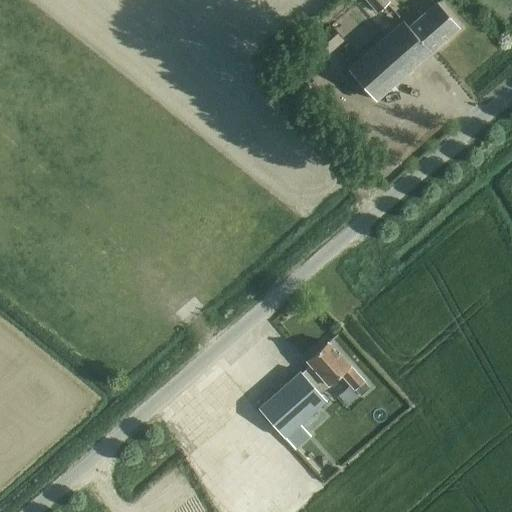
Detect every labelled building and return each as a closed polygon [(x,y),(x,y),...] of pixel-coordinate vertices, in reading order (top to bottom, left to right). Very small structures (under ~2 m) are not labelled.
[(365,0),(375,12),(387,1),(385,0),(365,0)] [(375,100),(457,28),(435,3),(429,8),(425,3),(416,11),(420,16),(407,27),(402,21),(348,69),(375,100)] [(342,40),(328,25),(297,52),(311,67),(342,40)] [(181,314),(200,299),(192,289),(173,304),(181,314)] [(299,371),(257,408),(282,436),(324,399),(314,388),(324,379),(328,384),(339,375),(357,395),(367,387),(338,354),(337,355),(327,343),(308,360),(312,365),(302,374),(299,371)]
